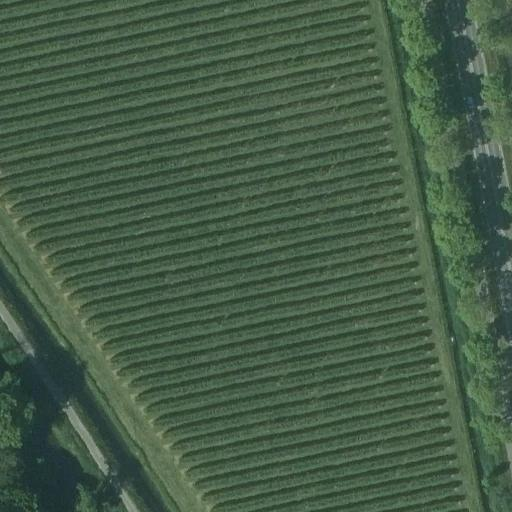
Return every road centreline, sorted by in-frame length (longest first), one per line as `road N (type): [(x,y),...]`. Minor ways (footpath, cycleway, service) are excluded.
road 1 (primary): [(511,280),(457,0)]
road 2 (unclassified): [(128,511),(0,312)]
